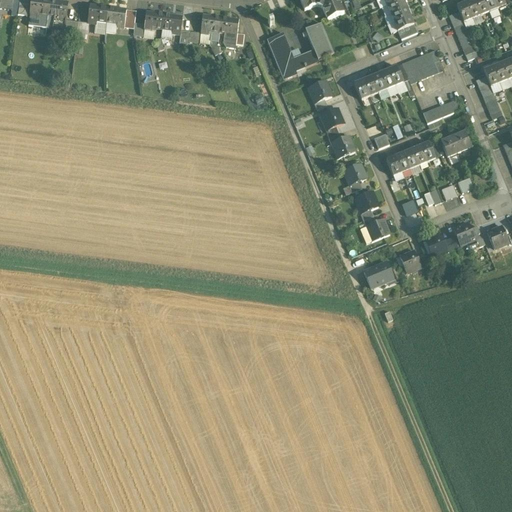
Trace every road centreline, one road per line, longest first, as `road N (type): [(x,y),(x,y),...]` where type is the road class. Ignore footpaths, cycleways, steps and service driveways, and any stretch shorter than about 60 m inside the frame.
road 1 (residential): [(505,194),(406,233),(338,74),(437,31)]
road 2 (track): [(0,257),(364,302)]
road 3 (track): [(364,302),(451,511)]
road 4 (track): [(286,115),(364,302)]
road 5 (residential): [(437,31),(505,194)]
road 6 (track): [(365,306),(511,266)]
